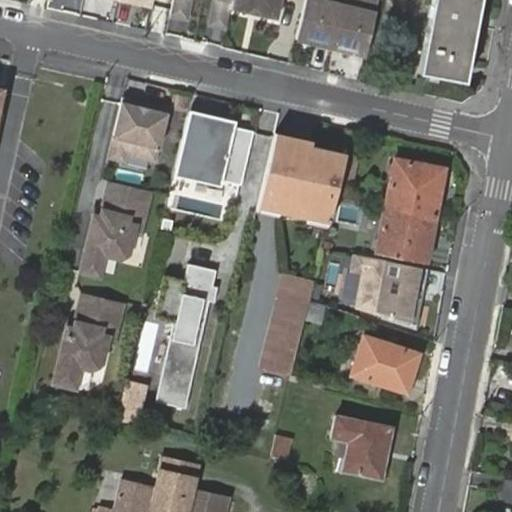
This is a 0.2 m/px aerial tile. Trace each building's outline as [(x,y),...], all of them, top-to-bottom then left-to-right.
[(172,0),(170,10),(186,13),(188,0),(172,0)] [(215,0),(211,18),(227,22),(230,9),(231,0),(215,0)] [(231,0),(230,9),(276,19),(280,0),(231,0)] [(314,0),(304,46),(343,55),(355,0),(314,0)] [(478,0),(431,0),(418,73),(426,74),(425,79),(435,81),(436,76),(463,81),(478,0)] [(121,98),(120,103),(141,108),(142,103),(121,98)] [(141,108),(120,103),(107,158),(124,162),(125,154),(154,161),(167,109),(142,103),(141,108)] [(251,133),(185,118),(182,129),(173,172),(240,187),(251,133)] [(274,132),(255,210),(271,213),(327,227),(334,196),(346,153),(309,146),(310,141),(289,136),(274,132)] [(392,159),(383,206),(432,215),(441,168),(392,159)] [(148,194),(108,184),(101,211),(100,218),(93,216),(79,271),(97,275),(101,255),(117,258),(127,253),(132,232),(138,233),(148,194)] [(432,215),(383,206),(374,253),(423,263),(432,215)] [(101,211),(94,210),(93,216),(100,218),(101,211)] [(426,267),(355,254),(351,272),(364,273),(359,309),(415,328),(426,267)] [(216,269),(187,262),(155,401),(184,407),(216,269)] [(290,290),(293,277),(284,274),(281,288),(290,290)] [(309,295),(313,281),(293,277),(290,290),(309,295)] [(308,300),(309,295),(290,290),(281,288),(276,304),(305,311),(308,300)] [(120,306),(81,296),(74,323),(72,330),(65,329),(52,382),(73,387),(78,366),(90,369),(99,365),(104,344),(110,345),(120,306)] [(301,326),(305,311),(276,304),(273,319),(301,326)] [(298,341),(301,326),(273,319),(269,335),(298,341)] [(74,323),(66,322),(65,329),(72,330),(74,323)] [(294,357),(298,341),(269,335),(265,349),(294,357)] [(411,372),(417,352),(361,336),(349,374),(402,391),(408,371),(411,372)] [(261,365),(289,373),(294,357),(265,349),(261,365)] [(90,369),(78,366),(73,387),(85,391),(90,369)] [(136,423),(144,386),(128,382),(120,419),(136,423)] [(346,441),(343,456),(340,470),(379,478),(390,426),(334,415),(330,437),(339,439),(346,441)] [(291,439),(278,436),(272,457),(286,460),(291,439)] [(338,456),(343,456),(346,441),(339,439),(335,455),(338,456)] [(224,511),(227,499),(190,490),(196,466),(161,459),(151,503),(146,501),(137,499),(141,483),(120,478),(112,509),(98,505),(96,511),(224,511)] [(150,485),(141,483),(137,499),(146,501),(150,485)]
